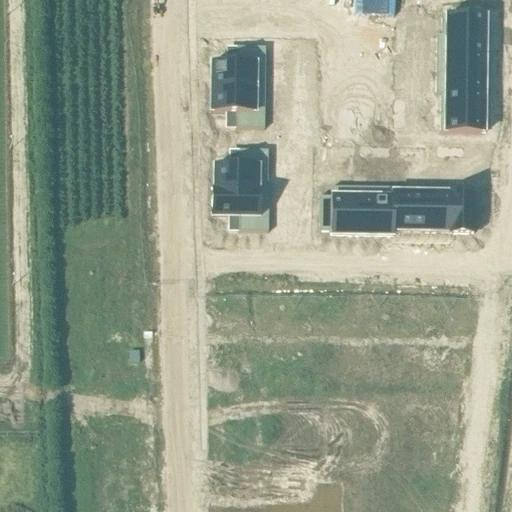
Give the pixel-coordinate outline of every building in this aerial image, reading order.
[(439,33),(435,33),(434,38),(483,38),(483,10),(440,9),(439,33)] [(404,25),(396,25),(396,38),(404,38),(404,25)] [(404,38),(396,38),(396,50),(404,50),(404,38)] [(483,38),(434,38),(434,57),(483,58),(483,38)] [(235,65),(209,65),(209,90),(263,91),(264,49),(235,49),(235,65)] [(483,58),(434,57),(434,76),(483,77),(483,58)] [(404,64),(395,64),(395,76),(403,76),(404,64)] [(403,76),(395,76),(395,88),(403,88),(403,76)] [(483,77),(434,76),(434,95),(483,96),(483,77)] [(263,91),(209,90),(209,115),(234,115),(234,131),(263,132),(263,91)] [(434,95),(434,96),(439,96),(438,115),(482,115),(483,96),(434,95)] [(395,102),(395,114),(403,114),(403,102),(395,102)] [(395,114),(394,126),(403,126),(403,114),(395,114)] [(482,115),(438,115),(438,135),(482,135),(482,115)] [(353,150),(341,149),(341,158),(353,158),(353,150)] [(411,149),(399,149),(399,157),(411,157),(411,149)] [(423,149),(411,149),(411,157),(423,158),(423,149)] [(449,150),(437,149),(437,158),(449,158),(449,150)] [(372,150),(360,150),(360,158),(372,158),(372,150)] [(384,150),(372,150),(372,158),(384,158),(384,150)] [(461,150),(449,150),(449,158),(461,158),(461,150)] [(238,168),(212,168),(212,192),(266,193),(266,152),(238,152),(238,168)] [(318,199),(317,234),(329,234),(329,238),(352,238),(352,189),(330,189),(330,199),(318,199)] [(372,190),(352,189),(352,238),(371,238),(372,190)] [(391,190),(372,190),(371,238),(390,239),(391,190)] [(391,190),(390,239),(391,239),(391,234),(410,234),(410,190),(391,190)] [(411,190),(410,190),(410,234),(429,234),(429,195),(411,195),(411,190)] [(212,192),(211,192),(210,218),(237,218),(237,234),(266,235),(267,193),(266,193),(212,192)] [(448,195),(429,195),(429,234),(447,234),(447,236),(448,236),(448,194),(448,195)] [(471,194),(448,194),(448,236),(471,236),(471,194)] [(138,352),(128,352),(128,364),(138,364),(138,352)] [(216,364),(215,381),(220,381),(220,402),(245,403),(246,353),(221,352),(220,364),(216,364)] [(246,353),(245,403),(266,403),(267,353),(246,353)] [(267,353),(266,403),(288,403),(289,353),(267,353)] [(310,354),(289,353),(288,403),(310,403),(310,354)] [(335,354),(310,354),(310,403),(334,404),(335,354)] [(352,359),(351,409),(376,409),(377,359),(352,359)] [(399,359),(377,359),(376,409),(398,409),(399,359)] [(420,360),(399,359),(398,409),(399,409),(399,400),(419,400),(419,409),(420,409),(420,360)] [(445,360),(420,360),(420,409),(445,410),(445,360)] [(232,439),(232,447),(244,447),(244,439),(232,439)] [(244,439),(244,447),(256,447),(256,439),(244,439)] [(266,439),(266,447),(278,447),(278,440),(266,439)] [(297,440),(297,448),(309,448),(309,440),(297,440)] [(309,440),(309,448),(321,448),(321,440),(309,440)] [(364,442),(364,450),(376,450),(376,442),(364,442)] [(376,442),(376,450),(388,450),(388,442),(376,442)] [(408,442),(408,450),(420,450),(420,442),(408,442)] [(420,442),(420,450),(431,451),(432,443),(420,442)] [(385,465),(385,485),(433,486),(434,466),(385,465)] [(356,473),(348,473),(348,485),(356,485),(356,473)] [(356,485),(348,485),(347,497),(355,497),(356,485)] [(433,486),(385,485),(385,486),(394,486),(394,504),(390,504),(390,505),(433,505),(433,486)]
